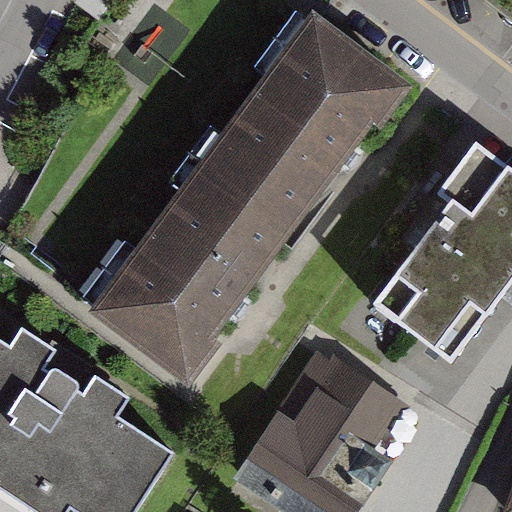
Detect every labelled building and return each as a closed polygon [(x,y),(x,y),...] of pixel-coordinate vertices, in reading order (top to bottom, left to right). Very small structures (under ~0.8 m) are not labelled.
[(108,20),(120,0),(86,0),(84,5),(108,20)] [(307,18),(91,312),(196,388),(412,95),(307,18)] [(511,307),(511,168),(484,149),(373,309),(466,373),(511,307)] [(367,511),(433,414),(326,342),(231,483),(274,511),(367,511)] [(148,511),(180,464),(0,347),(0,491),(32,511),(148,511)]
